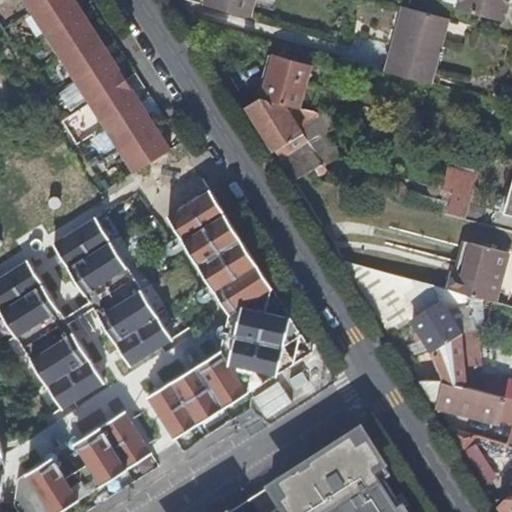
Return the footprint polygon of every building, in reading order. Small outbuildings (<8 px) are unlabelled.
[(26,0),(32,9),(45,0),(26,0)] [(77,0),(45,0),(32,9),(47,32),(83,9),(77,0)] [(255,0),(206,0),(205,5),(250,17),(255,0)] [(459,0),(458,5),(507,18),(509,5),(503,3),(503,0),(459,0)] [(397,43),(408,8),(402,6),(392,42),(397,43)] [(384,70),(431,83),(449,19),(408,8),(397,43),(392,42),(384,70)] [(83,9),(47,32),(61,55),(98,32),(83,9)] [(98,32),(61,55),(76,78),(112,55),(98,32)] [(112,55),(76,78),(91,102),(127,79),(112,55)] [(274,56),(262,98),(299,107),(312,66),(274,56)] [(91,102),(106,125),(142,102),(127,79),(91,102)] [(316,168),(320,175),(328,170),(297,125),(310,116),(305,109),(299,107),(262,98),(260,98),(247,106),(295,182),(316,168)] [(142,102),(106,125),(120,148),(157,125),(142,102)] [(120,148),(135,171),(171,148),(157,125),(120,148)] [(477,171),(448,164),(442,186),(453,189),(447,211),(466,215),(477,171)] [(232,316),(238,325),(236,340),(149,395),(177,436),(299,360),(305,336),(275,289),(212,188),(169,216),(232,316)] [(59,206),(60,205),(61,203),(61,201),(60,199),(59,197),(57,196),(55,196),(53,196),(51,197),(50,198),(49,200),(49,202),(49,204),(50,205),(51,207),(53,208),(55,208),(57,207),(59,206)] [(56,243),(132,363),(175,336),(98,216),(56,243)] [(42,246),(42,244),(42,242),(41,240),(39,239),(38,238),(36,238),(34,238),(32,239),(31,241),(30,243),(30,245),(31,247),(32,249),(34,250),(36,250),(38,250),(40,249),(41,247),(42,246)] [(465,293),(496,301),(509,252),(472,243),(464,274),(454,272),(450,289),(465,293)] [(0,278),(0,308),(63,407),(107,379),(30,259),(0,278)] [(364,266),(354,273),(390,330),(440,298),(431,284),(364,266)] [(465,293),(450,289),(431,284),(440,298),(442,301),(415,319),(433,346),(446,378),(446,379),(469,384),(469,382),(486,386),(483,356),(487,355),(478,328),(462,331),(449,311),(469,304),(465,293)] [(409,350),(404,354),(410,363),(415,360),(409,350)] [(446,379),(446,378),(421,380),(439,408),(446,379)] [(469,384),(446,379),(439,408),(511,425),(511,428),(509,441),(511,442),(511,394),(508,394),(504,393),(495,391),(469,384)] [(20,476),(16,503),(22,511),(57,511),(154,451),(154,450),(127,409),(108,421),(20,476)] [(332,511),(345,504),(350,511),(408,511),(405,507),(411,503),(404,492),(399,496),(387,477),(392,473),(363,428),(272,485),(283,501),(266,511),(229,511),(332,511)] [(0,499),(2,500),(5,472),(1,472),(2,471),(6,470),(9,467),(10,463),(9,460),(8,457),(6,456),(1,454),(4,453),(0,434),(0,499)] [(511,511),(511,496),(499,504),(504,511),(511,511)]
